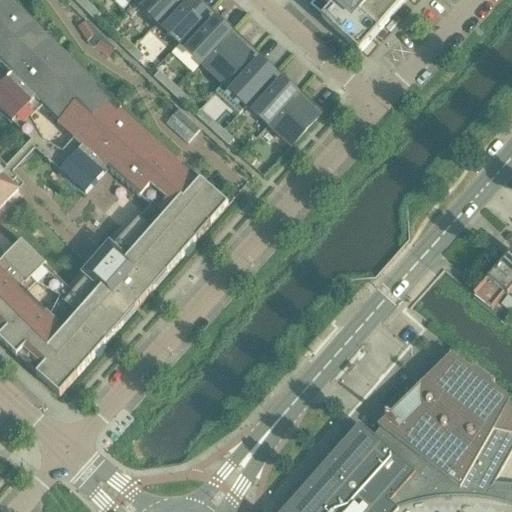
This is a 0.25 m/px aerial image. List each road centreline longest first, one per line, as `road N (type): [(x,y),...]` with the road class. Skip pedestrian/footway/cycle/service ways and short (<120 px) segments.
road 1 (residential): [(375,107),(65,453)]
road 2 (tertiary): [(485,189),(206,511)]
road 3 (residential): [(375,107),(263,0)]
road 4 (residential): [(474,0),(375,107)]
